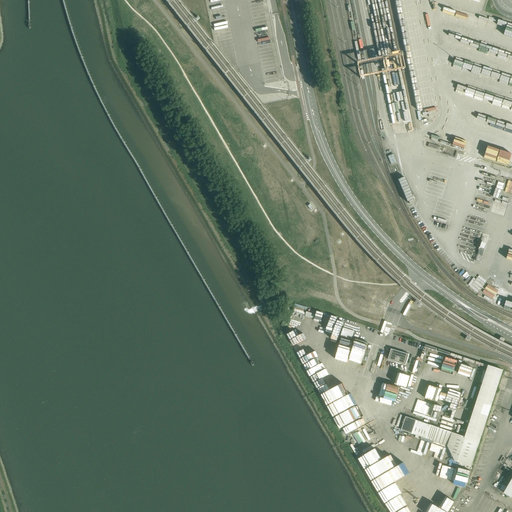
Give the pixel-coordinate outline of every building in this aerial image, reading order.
[(189,0),(198,12),(210,3),(208,0),(189,0)] [(405,123),(396,124),(399,139),(408,138),(405,123)] [(413,199),(404,177),(397,180),(407,202),(413,199)] [(479,247),(484,228),(476,226),(474,235),(466,233),(463,242),(468,243),(465,254),(478,257),(479,254),(478,254),(479,251),(477,250),(478,247),(479,247)] [(310,308),(306,319),(312,321),(315,310),(310,308)] [(331,341),(338,318),(332,316),(325,339),(331,341)] [(343,328),(340,337),(352,340),(355,332),(343,328)] [(342,339),(336,363),(349,366),(348,369),(360,373),(366,349),(354,346),(355,342),(342,339)] [(407,363),(410,354),(401,352),(391,349),(388,360),(395,362),(401,364),(406,365),(407,363)] [(472,467),(480,442),(504,370),(489,365),(465,437),(406,417),(401,431),(448,447),(456,462),(472,467)] [(314,381),(320,377),(316,369),(309,373),(314,381)] [(387,383),(389,383),(386,394),(397,397),(400,387),(407,389),(411,377),(390,371),(387,383)] [(315,382),(326,405),(346,396),(341,384),(334,388),(328,376),(315,382)] [(452,383),(448,398),(459,401),(463,386),(455,384),(452,383)] [(431,385),(426,397),(437,401),(442,389),(431,385)] [(458,466),(452,488),(464,491),(470,470),(458,466)] [(408,478),(383,490),(387,498),(391,496),(392,498),(413,488),(408,478)] [(447,486),(435,511),(448,511),(452,503),(454,503),(459,492),(447,486)]
